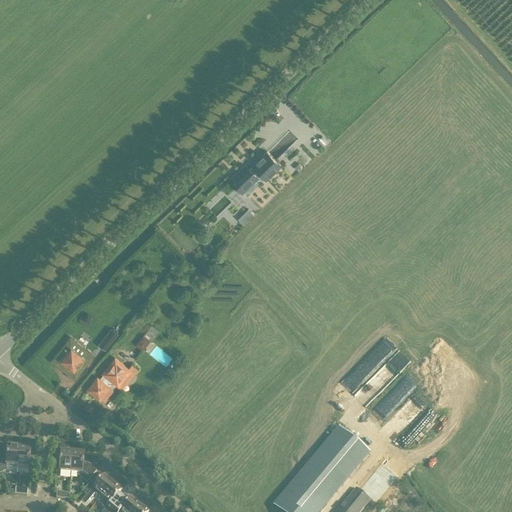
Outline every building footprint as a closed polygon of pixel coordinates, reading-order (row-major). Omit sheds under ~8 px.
[(244,163),(229,179),(243,193),(259,178),(258,177),(261,175),(266,180),(282,164),(267,149),(251,165),(249,168),(244,163)] [(245,223),(255,213),(248,207),(239,218),(245,223)] [(106,348),(119,332),(112,327),(99,343),(106,348)] [(143,335),(135,345),(143,350),(150,340),(143,335)] [(70,337),(51,361),(65,372),(69,367),(73,370),(77,366),(82,370),(93,356),(70,337)] [(97,377),(87,389),(99,399),(101,398),(105,401),(113,391),(112,389),(116,384),(118,386),(131,370),(129,369),(115,358),(102,373),(103,374),(99,379),(97,377)] [(340,428),(275,505),(283,511),(321,511),(327,505),(371,453),(340,428)] [(3,460),(0,461),(0,467),(3,473),(6,472),(7,467),(18,468),(20,448),(8,446),(7,460),(3,460)] [(20,448),(18,468),(32,470),(35,449),(20,448)] [(71,474),(73,453),(62,452),(60,472),(71,474)] [(73,453),(71,474),(78,474),(77,476),(87,484),(87,483),(96,472),(88,466),(86,469),(83,468),(85,454),(73,453)] [(355,488),(335,511),(361,511),(370,501),(375,505),(398,477),(379,461),(359,485),(355,488)] [(101,498),(114,483),(105,476),(96,487),(91,483),(84,492),(89,496),(92,491),(101,498)] [(114,483),(101,498),(109,505),(105,510),(108,511),(112,511),(118,505),(114,501),(123,490),(114,483)] [(123,509),(118,505),(112,511),(134,511),(141,504),(132,497),(123,509)]
